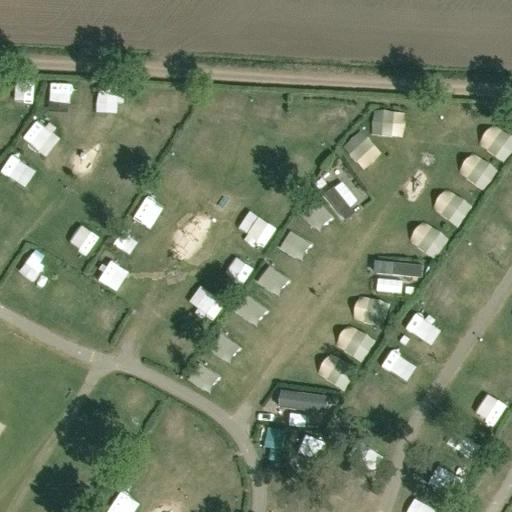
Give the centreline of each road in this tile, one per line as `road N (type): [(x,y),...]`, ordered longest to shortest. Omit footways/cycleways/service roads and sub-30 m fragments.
road 1 (track): [(511,90),(0,59)]
road 2 (track): [(226,422),(417,159)]
